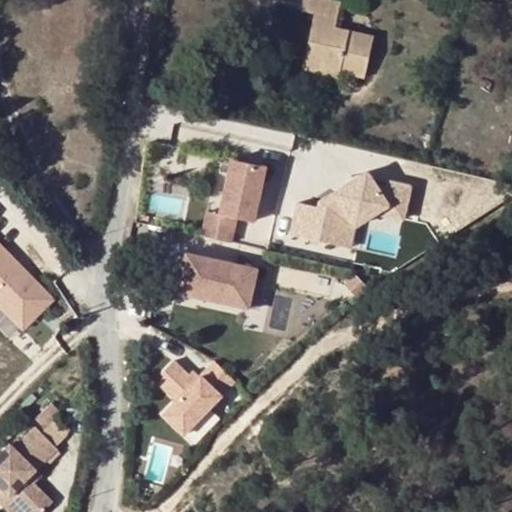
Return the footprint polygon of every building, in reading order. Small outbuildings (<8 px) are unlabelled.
[(301,72),(320,76),(322,69),(338,73),(364,78),(373,36),(335,27),(340,3),(326,0),(302,0),(300,12),(315,14),(301,72)] [(322,69),(320,76),(337,80),(338,73),(322,69)] [(252,221),(265,166),(229,158),(216,212),(222,214),(216,238),(230,242),(236,217),(252,221)] [(318,206),(298,202),(290,234),(333,244),(336,231),(351,221),(354,226),(375,213),(403,219),(410,186),(388,181),(386,191),(378,189),(367,171),(319,201),(318,206)] [(198,234),(216,238),(222,214),(216,212),(204,210),(198,234)] [(349,248),(354,226),(351,221),(336,231),(333,244),(349,248)] [(0,306),(22,329),(52,299),(0,245),(0,306)] [(257,268),(186,252),(177,291),(223,301),(248,307),(257,268)] [(243,325),(248,307),(223,301),(219,319),(243,325)] [(233,379),(213,359),(197,374),(193,379),(187,372),(172,357),(160,369),(167,375),(160,382),(174,397),(161,411),(181,431),(233,379)] [(197,374),(191,368),(187,372),(193,379),(197,374)] [(55,402),(39,417),(48,426),(63,410),(55,402)] [(78,417),(78,415),(78,414),(76,412),(74,411),(71,412),(69,415),(69,418),(71,420),(72,421),(75,421),(76,421),(77,419),(78,419),(78,417)] [(0,452),(0,482),(2,485),(30,511),(43,511),(54,501),(36,482),(30,476),(38,469),(50,457),(39,448),(50,437),(37,425),(17,445),(12,441),(0,452)] [(39,448),(50,457),(60,447),(50,437),(39,448)] [(30,476),(36,482),(44,473),(38,469),(30,476)] [(30,511),(2,485),(0,487),(0,499),(12,511),(30,511)]
